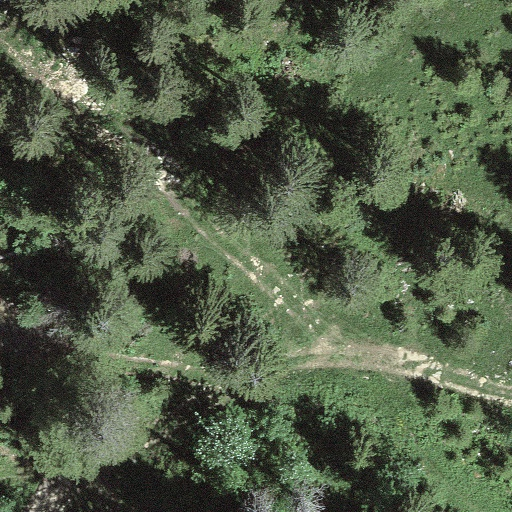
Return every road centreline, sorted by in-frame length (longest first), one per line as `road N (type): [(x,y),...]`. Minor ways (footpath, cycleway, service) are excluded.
road 1 (track): [(28,334),(97,359),(220,385),(338,350),(511,392)]
road 2 (track): [(57,500),(220,385)]
road 3 (track): [(44,511),(57,500),(47,400),(28,334)]
